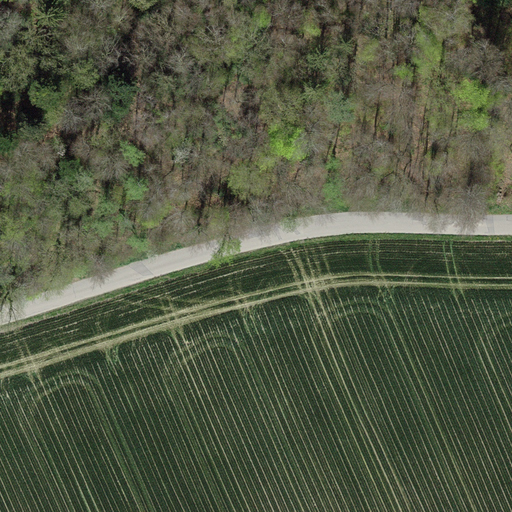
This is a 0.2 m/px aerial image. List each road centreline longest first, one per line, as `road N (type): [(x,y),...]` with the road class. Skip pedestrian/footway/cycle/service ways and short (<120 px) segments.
road 1 (tertiary): [(511,224),(348,222),(282,231),(0,315)]
road 2 (track): [(119,0),(127,274)]
